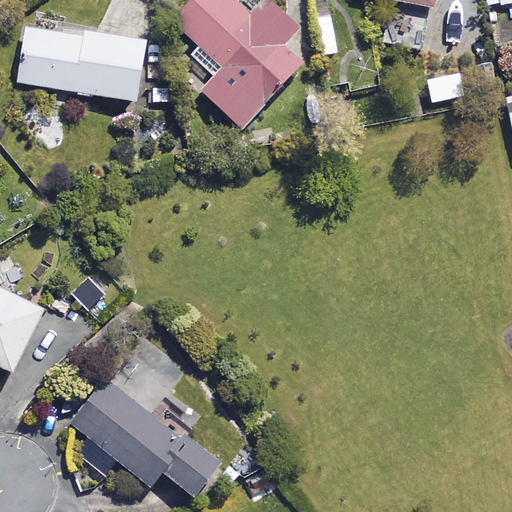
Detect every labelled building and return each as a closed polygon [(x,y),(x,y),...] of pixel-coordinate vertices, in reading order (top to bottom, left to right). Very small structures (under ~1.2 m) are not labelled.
[(250,19),(228,0),(189,0),(170,22),(197,47),(189,56),(213,78),(198,94),(238,130),(296,66),(276,48),(292,31),(263,5),(250,19)] [(370,0),(426,11),(428,0),(370,0)] [(422,25),(386,18),(381,44),(417,51),(422,25)] [(144,39),(25,25),(18,83),(137,98),(144,39)] [(511,97),(503,99),(511,145),(511,97)] [(111,298),(88,273),(63,295),(86,321),(111,298)] [(44,306),(0,284),(0,363),(13,370),(44,306)] [(90,436),(78,451),(108,474),(119,459),(150,483),(161,469),(192,492),(220,456),(185,429),(181,435),(106,378),(72,422),(90,436)] [(239,474),(253,496),(273,484),(259,462),(239,474)]
